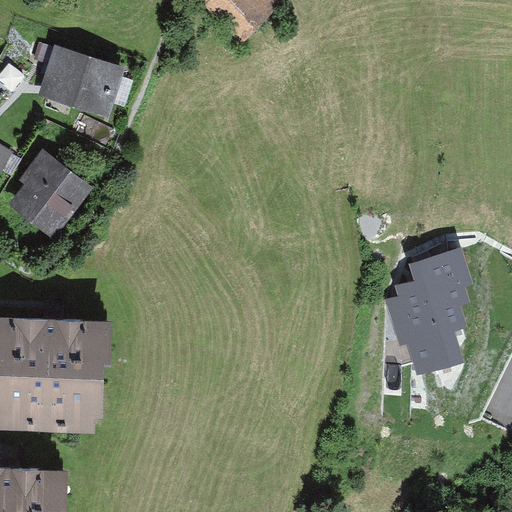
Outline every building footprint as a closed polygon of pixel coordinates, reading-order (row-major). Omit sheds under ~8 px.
[(205,0),(240,36),(277,0),(205,0)] [(110,114),(126,62),(54,41),(53,45),(39,40),(34,58),(48,62),(39,93),(110,114)] [(0,172),(14,151),(0,142),(0,172)] [(96,182),(43,143),(19,175),(25,179),(9,201),(56,235),(96,182)] [(465,296),(460,281),(468,278),(458,249),(425,260),(424,257),(423,254),(412,257),(420,281),(400,287),(404,297),(389,302),(401,339),(410,336),(420,368),(459,355),(449,324),(462,320),(455,299),(465,296)] [(114,306),(0,304),(0,402),(1,402),(1,419),(94,421),(94,405),(103,405),(104,351),(113,351),(114,306)] [(70,457),(0,455),(0,511),(59,511),(60,499),(69,500),(70,457)]
